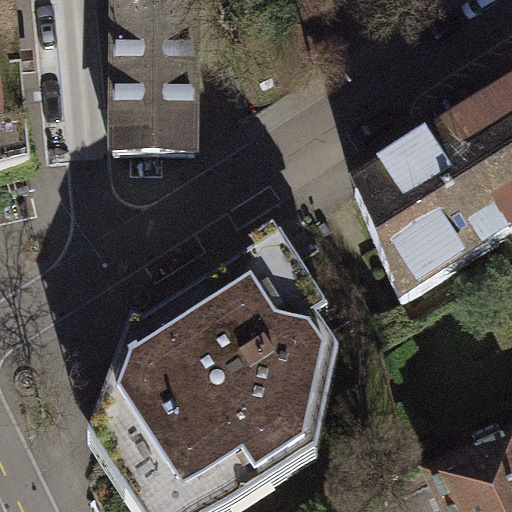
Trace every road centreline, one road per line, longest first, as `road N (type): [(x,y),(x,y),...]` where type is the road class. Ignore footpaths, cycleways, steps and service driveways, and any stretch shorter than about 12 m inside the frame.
road 1 (residential): [(511,7),(90,282)]
road 2 (residential): [(90,282),(63,0)]
